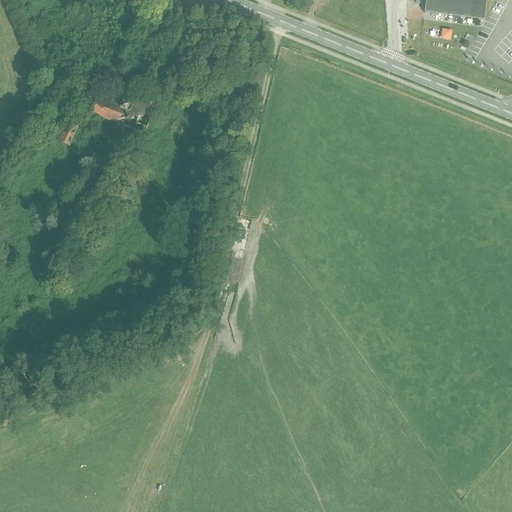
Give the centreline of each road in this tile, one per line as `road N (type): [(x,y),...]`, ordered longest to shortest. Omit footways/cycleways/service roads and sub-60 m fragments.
road 1 (track): [(279,20),(210,321)]
road 2 (secondary): [(388,64),(226,0)]
road 3 (secondary): [(511,114),(388,64)]
